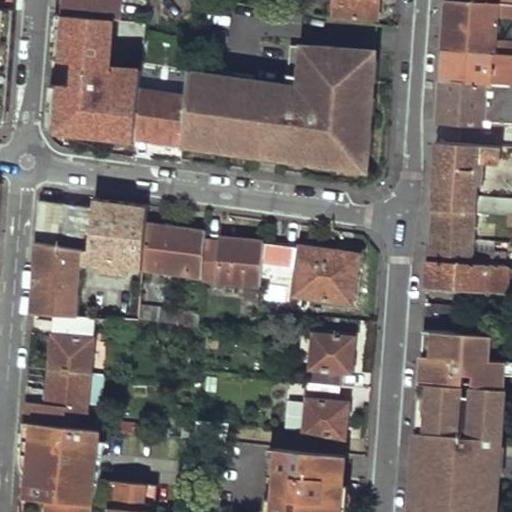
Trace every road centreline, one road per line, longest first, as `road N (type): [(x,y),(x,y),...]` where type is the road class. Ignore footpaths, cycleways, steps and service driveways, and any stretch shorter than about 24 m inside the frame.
road 1 (residential): [(23,161),(398,213)]
road 2 (residential): [(380,511),(398,213)]
road 3 (residential): [(398,213),(416,0)]
road 4 (residential): [(35,0),(23,161)]
